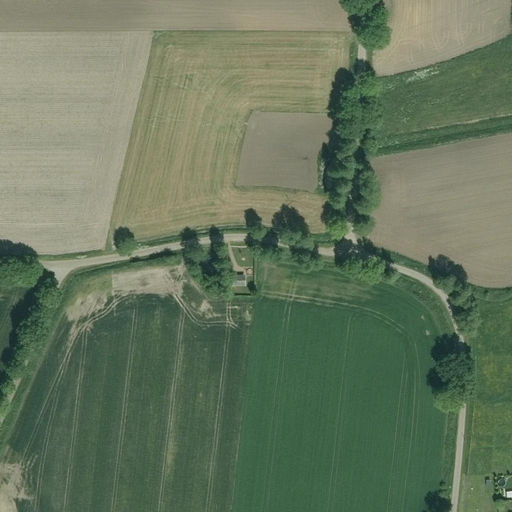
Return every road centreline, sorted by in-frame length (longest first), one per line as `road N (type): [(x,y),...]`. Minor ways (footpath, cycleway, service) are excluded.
road 1 (residential): [(452,511),(461,366),(451,316),(414,273),(349,254)]
road 2 (residential): [(349,254),(245,239),(64,268)]
road 3 (residential): [(364,0),(349,254)]
road 4 (residential): [(64,268),(0,422)]
